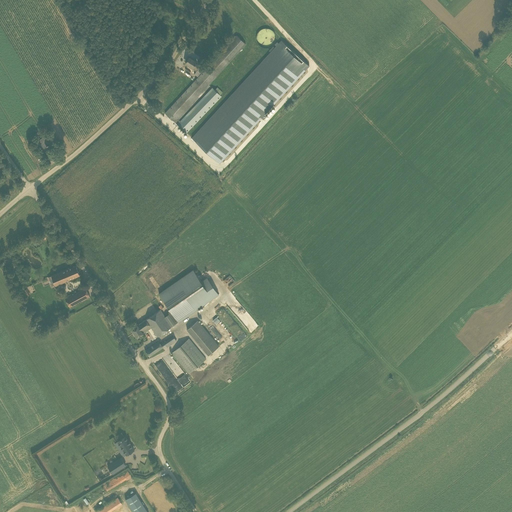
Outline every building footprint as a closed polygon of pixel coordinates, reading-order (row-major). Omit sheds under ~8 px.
[(165,113),(174,121),(212,80),(246,43),(237,35),(210,64),(199,76),(194,81),(165,113)] [(192,138),(220,163),(309,66),(281,40),(192,138)] [(187,65),(197,70),(195,74),(198,76),(204,70),(195,64),(197,61),(189,57),(186,62),(188,64),(187,65)] [(186,132),(221,96),(212,87),(177,124),(186,132)] [(44,148),(50,144),(44,136),(38,140),(44,148)] [(55,285),(78,275),(80,274),(76,265),(51,275),(55,285)] [(175,324),(219,294),(208,278),(202,282),(198,276),(194,270),(159,294),(170,309),(169,310),(169,314),(175,324)] [(85,287),(85,288),(65,298),(67,301),(66,301),(69,305),(70,307),(90,296),(85,287)] [(172,326),(160,309),(131,329),(137,337),(151,327),(157,336),(172,326)] [(220,345),(198,320),(187,329),(208,355),(220,345)] [(161,344),(159,341),(145,350),(150,356),(163,347),(164,349),(177,340),(173,336),(161,344)] [(189,373),(206,359),(189,338),(172,352),(189,373)] [(176,361),(169,365),(182,387),(189,382),(176,361)] [(118,441),(114,444),(118,450),(123,456),(126,454),(126,455),(134,450),(125,436),(117,441),(118,441)] [(126,465),(121,457),(108,466),(113,473),(126,465)] [(107,490),(132,476),(128,469),(107,481),(108,484),(105,486),(107,490)] [(125,499),(133,511),(148,511),(136,492),(125,499)] [(109,511),(122,504),(118,497),(96,511),(109,511)]
